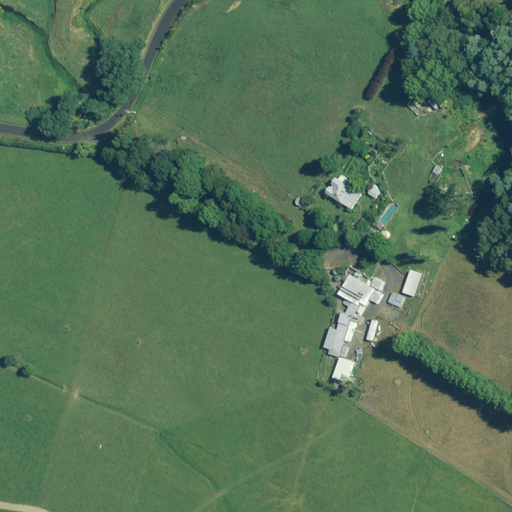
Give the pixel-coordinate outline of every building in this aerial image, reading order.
[(444,168),(439,165),(436,170),(441,174),(444,168)] [(350,179),(344,175),(342,178),(339,176),(329,193),(354,208),(365,191),(349,181),(350,179)] [(384,188),(377,184),(371,193),(379,197),(384,188)] [(382,234),(373,228),(366,241),(374,246),(382,234)] [(391,236),(392,235),(391,233),(391,232),(390,231),(388,230),(387,230),(385,230),(384,231),(383,232),(382,233),(382,235),(382,236),(383,237),(384,239),(385,239),(387,240),(388,239),(389,239),(391,238),(391,236)] [(425,273),(413,269),(405,292),(417,296),(425,273)] [(360,312),(364,314),(368,306),(372,298),(380,303),(385,294),(377,290),(378,289),(352,274),(344,288),(341,293),(351,299),(348,305),(350,306),(348,312),(345,311),(341,322),(339,328),(333,326),(327,347),(332,349),(331,353),(335,355),(334,359),(340,361),(346,339),(348,339),(352,340),(355,330),(351,329),(352,326),(355,316),(358,317),(360,312)] [(386,281),(377,276),(373,285),(382,289),(386,281)] [(406,297),(395,292),(390,301),(402,307),(406,297)]
